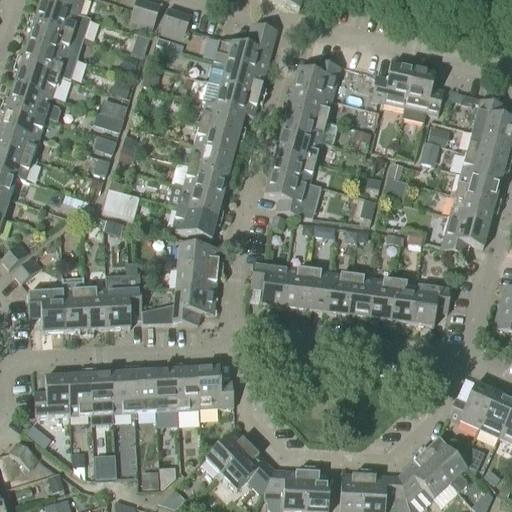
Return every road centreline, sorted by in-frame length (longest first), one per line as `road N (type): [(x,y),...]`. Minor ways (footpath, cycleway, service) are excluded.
road 1 (residential): [(458,361),(434,427),(390,464),(335,463),(282,457),(242,411),(233,354)]
road 2 (residential): [(233,330),(237,235),(299,27)]
road 3 (residential): [(233,354),(1,366)]
road 4 (residential): [(458,361),(233,330)]
road 5 (residential): [(511,75),(299,27)]
road 6 (residential): [(458,361),(511,185)]
